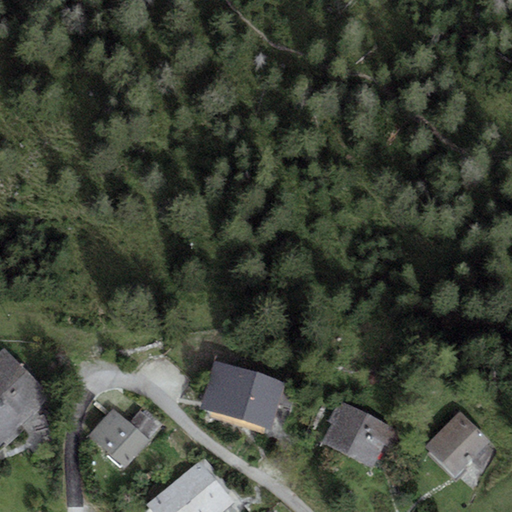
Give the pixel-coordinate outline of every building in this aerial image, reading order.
[(3,347),(0,350),(0,444),(51,397),(3,347)] [(284,383),(215,362),(201,408),(270,428),(284,383)] [(328,421),(332,423),(323,441),(373,466),(383,445),(390,448),(400,429),(338,399),(328,421)] [(112,407),(88,436),(125,468),(159,428),(139,411),(130,422),(112,407)] [(460,411),(425,446),(455,476),(490,440),(460,411)] [(144,504),(150,511),(223,511),(235,502),(228,492),(231,489),(204,456),(144,504)]
